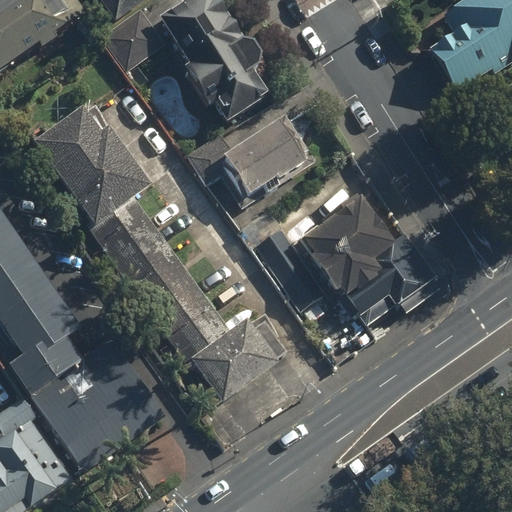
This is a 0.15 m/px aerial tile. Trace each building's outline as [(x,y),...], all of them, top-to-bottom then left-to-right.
[(0,76),(32,53),(37,60),(56,46),(52,39),(82,17),(70,0),(36,0),(27,7),(21,0),(2,0),(0,2),(0,76)] [(135,13),(153,0),(89,0),(111,31),(135,13)] [(205,0),(157,31),(184,74),(176,79),(202,121),(209,116),(221,135),(262,110),(244,82),(258,73),(244,50),(239,53),(205,0)] [(424,59),(454,102),(506,65),(510,71),(511,69),(511,0),(474,0),(439,24),(451,40),(424,59)] [(164,51),(135,13),(111,31),(94,44),(123,82),(164,51)] [(511,87),(486,105),(511,144),(511,87)] [(89,116),(27,161),(183,370),(224,340),(131,215),(152,200),(89,116)] [(221,185),(241,215),(253,207),(312,167),(282,123),(229,159),(220,146),(187,169),(205,196),(221,185)] [(329,303),(335,299),(354,324),(357,322),(363,331),(427,283),(397,244),(391,248),(355,200),(318,227),(323,233),(297,252),(308,266),(304,270),(329,303)] [(79,339),(0,222),(0,343),(17,368),(2,378),(23,409),(28,406),(59,384),(78,372),(63,350),(79,339)] [(311,286),(275,235),(250,252),(286,304),(311,286)] [(240,328),(224,340),(183,370),(216,415),(273,373),(240,328)] [(59,384),(28,406),(81,481),(162,423),(126,372),(76,407),(59,384)] [(0,511),(31,511),(53,498),(51,496),(72,482),(19,404),(0,416),(0,511)]
